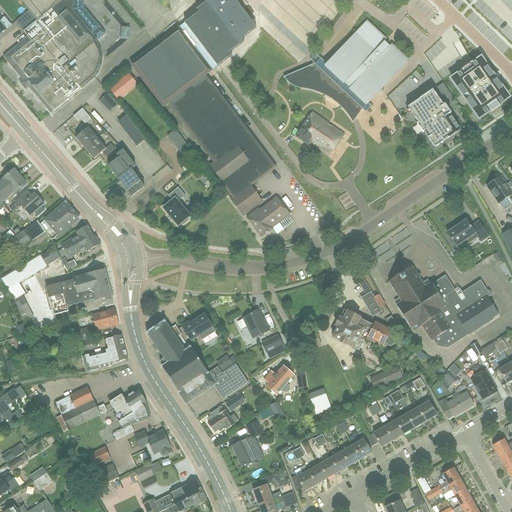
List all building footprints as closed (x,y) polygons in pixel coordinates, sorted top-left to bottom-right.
[(19,0),(29,10),(15,21),(28,37),(4,57),(51,113),(53,111),(54,111),(95,77),(96,75),(97,73),(98,72),(99,69),(100,68),(101,65),(101,63),(102,60),(102,58),(102,56),(101,53),(101,52),(100,49),(99,46),(98,45),(97,44),(96,41),(106,33),(83,6),(83,0),(19,0)] [(211,70),(208,66),(213,61),(215,63),(230,52),(227,50),(242,39),(240,36),(254,25),(235,0),(203,0),(195,6),(197,9),(183,20),(185,23),(179,28),(178,27),(130,64),(163,106),(169,101),(172,105),(193,133),(214,161),(212,162),(209,164),(221,180),(233,196),(232,197),(231,198),(237,206),(244,215),(253,208),(263,200),(256,192),(250,184),(274,166),(205,75),(211,70)] [(362,0),(359,5),(369,12),(371,10),(380,16),(391,0),(362,0)] [(0,16),(0,30),(2,32),(7,28),(11,24),(5,16),(2,19),(0,16)] [(343,48),(327,65),(320,59),(315,64),(314,63),(283,77),(283,78),(284,77),(284,78),(285,79),(286,81),(288,82),(289,83),(291,85),(293,86),(295,87),(297,88),(299,88),(300,89),(305,89),(308,90),(313,91),(317,92),(320,93),(324,95),(328,97),(331,99),(333,101),(337,103),(340,106),(343,109),(345,112),(347,114),(349,118),(352,122),(352,123),(355,120),(362,109),(365,112),(371,106),(367,103),(407,61),(391,45),(388,48),(382,43),(385,40),(367,22),(346,45),(343,48)] [(289,30),(280,40),(288,47),(297,38),(289,30)] [(460,49),(467,63),(478,58),(472,44),(460,49)] [(443,70),(450,66),(440,46),(432,50),(443,70)] [(461,71),(451,79),(464,96),(467,93),(470,98),(467,100),(479,118),(489,111),(490,113),(500,106),(499,103),(508,97),(496,79),(493,75),(481,58),(471,65),(472,67),(463,73),(461,71)] [(127,71),(107,88),(117,100),(129,90),(125,86),(133,79),(127,71)] [(439,85),(436,87),(440,93),(443,98),(446,96),(450,93),(446,88),(443,83),(439,85)] [(413,103),(407,107),(412,115),(418,123),(417,123),(416,123),(419,128),(422,132),(423,132),(424,131),(426,135),(428,138),(431,143),(434,148),(439,145),(444,141),(443,141),(446,139),(449,137),(450,138),(455,134),(460,130),(454,122),(449,114),(451,113),(448,109),(445,104),(443,105),(438,98),(433,90),(426,94),(419,99),(420,99),(413,103)] [(99,101),(109,112),(118,104),(108,94),(99,101)] [(85,124),(91,119),(82,109),(73,116),(78,122),(81,119),(85,124)] [(312,112),(296,137),(308,145),(309,144),(314,147),(328,157),(343,134),(312,112)] [(145,139),(127,115),(118,121),(136,145),(145,139)] [(84,147),(96,137),(88,127),(76,138),(84,147)] [(96,137),(84,147),(93,159),(102,152),(106,157),(115,149),(111,144),(106,148),(96,137)] [(173,144),(177,148),(184,141),(181,137),(173,144)] [(135,166),(123,150),(116,155),(119,158),(108,166),(118,179),(131,197),(144,187),(140,181),(131,169),(135,166)] [(157,182),(171,171),(168,167),(154,178),(157,182)] [(0,203),(14,192),(15,193),(26,183),(14,169),(3,179),(3,180),(0,182),(0,203)] [(500,177),(487,186),(503,210),(511,203),(511,185),(510,182),(505,185),(500,177)] [(172,201),(163,208),(178,226),(181,223),(182,225),(188,220),(187,218),(189,216),(178,202),(185,196),(178,187),(168,196),(172,201)] [(30,197),(26,192),(19,199),(15,202),(19,207),(21,205),(30,216),(43,204),(34,193),(30,197)] [(258,208),(246,217),(261,237),(272,228),(289,215),(276,197),(259,210),(258,208)] [(65,202),(44,220),(59,237),(80,219),(65,202)] [(466,246),(478,237),(481,241),(488,236),(478,221),(470,227),(466,220),(447,233),(456,246),(463,242),(466,246)] [(15,236),(8,241),(16,252),(45,232),(37,221),(15,236)] [(61,257),(68,254),(70,258),(85,249),(87,251),(100,244),(96,237),(94,238),(87,226),(76,232),(77,235),(63,244),(65,247),(58,251),(61,257)] [(10,230),(2,237),(5,241),(6,242),(8,241),(15,236),(10,230)] [(511,235),(509,230),(501,234),(509,250),(511,248),(511,235)] [(25,293),(19,283),(60,258),(55,247),(2,279),(29,333),(35,330),(29,319),(34,317),(23,295),(25,293)] [(502,258),(498,251),(492,254),(497,262),(502,258)] [(67,271),(76,266),(73,260),(64,265),(67,271)] [(432,340),(436,346),(446,349),(467,335),(472,332),(492,319),(492,318),(497,314),(487,297),(489,296),(479,280),(479,281),(461,293),(458,289),(459,290),(455,293),(453,289),(453,290),(444,277),(445,277),(444,276),(430,285),(427,281),(426,281),(420,284),(410,268),(414,266),(414,265),(384,284),(385,285),(392,280),(395,284),(392,286),(400,298),(394,302),(393,303),(412,332),(419,327),(422,325),(432,340)] [(67,311),(66,308),(93,300),(110,296),(103,271),(73,279),(60,283),(46,287),(54,315),(67,311)] [(365,281),(360,284),(366,294),(361,297),(372,317),(382,311),(380,308),(386,305),(379,294),(374,297),(371,292),(365,281)] [(92,315),(97,331),(118,325),(114,309),(92,315)] [(364,332),(369,323),(359,318),(360,318),(343,309),(335,325),(337,326),(332,337),(339,341),(339,342),(345,344),(353,348),(353,347),(358,349),(363,341),(361,340),(365,332),(364,332)] [(242,319),(236,322),(240,329),(245,327),(251,339),(263,333),(269,330),(265,322),(264,323),(258,310),(241,318),(242,319)] [(189,322),(181,326),(191,341),(199,336),(201,340),(215,331),(213,327),(205,314),(189,323),(189,322)] [(399,328),(391,316),(385,319),(393,332),(399,328)] [(218,367),(208,373),(190,347),(187,342),(185,343),(180,336),(182,335),(175,325),(170,329),(164,320),(146,332),(164,358),(159,361),(163,365),(161,367),(179,394),(180,393),(182,397),(182,398),(186,403),(196,396),(198,396),(204,392),(205,390),(213,384),(223,399),(248,383),(236,364),(222,373),(218,367)] [(373,325),(369,323),(364,332),(365,332),(368,334),(366,339),(374,343),(376,340),(383,344),(384,343),(390,346),(393,345),(396,340),(395,337),(389,334),(390,331),(374,322),(373,325)] [(73,324),(58,328),(59,332),(74,328),(73,324)] [(17,329),(20,336),(27,332),(24,326),(17,329)] [(93,339),(91,327),(77,330),(80,342),(93,339)] [(299,338),(306,352),(322,345),(314,330),(299,338)] [(278,334),(261,343),(266,353),(267,353),(269,357),(284,350),(282,346),(283,345),(278,334)] [(109,353),(125,349),(121,335),(110,338),(105,339),(109,352),(109,353)] [(501,337),(496,340),(503,352),(507,349),(510,353),(511,352),(511,347),(511,346),(508,348),(501,337)] [(80,342),(82,352),(98,348),(96,339),(80,342)] [(499,354),(503,352),(496,340),(493,342),(495,346),(499,354)] [(482,351),(481,349),(477,342),(470,346),(475,355),(482,351)] [(109,353),(109,352),(89,357),(89,354),(82,356),(84,364),(88,363),(90,371),(112,365),(112,364),(118,362),(128,359),(125,349),(109,353)] [(226,355),(216,362),(223,372),(233,365),(226,355)] [(511,367),(509,363),(500,369),(498,370),(506,384),(511,380),(511,367)] [(397,365),(369,378),(375,390),(403,377),(397,365)] [(259,376),(267,372),(265,367),(256,372),(259,376)] [(267,376),(263,380),(268,384),(265,386),(271,391),(276,396),(279,393),(281,390),(283,391),(284,392),(285,392),(286,392),(287,392),(288,392),(288,391),(289,391),(289,390),(289,389),(290,388),(289,388),(289,387),(289,386),(288,386),(286,384),(290,380),(293,376),(288,371),(282,367),(275,375),(271,371),(267,376)] [(458,379),(449,370),(442,378),(445,381),(447,378),(453,384),(458,379)] [(485,370),(471,379),(483,399),(497,391),(485,370)] [(305,375),(296,376),(298,388),(307,387),(305,375)] [(412,382),(417,391),(425,386),(420,378),(412,382)] [(26,395),(24,391),(21,387),(15,391),(15,389),(0,399),(0,431),(22,416),(18,411),(12,415),(6,406),(19,397),(21,399),(26,395)] [(63,432),(68,429),(69,430),(100,415),(100,414),(97,407),(87,387),(69,396),(55,403),(61,415),(63,420),(58,422),(63,432)] [(121,394),(109,402),(116,413),(114,415),(118,422),(123,429),(128,426),(150,418),(147,407),(145,405),(146,403),(138,389),(124,398),(121,394)] [(46,393),(47,398),(58,396),(57,390),(46,393)] [(393,393),(398,401),(403,399),(398,390),(393,393)] [(466,392),(448,403),(445,398),(437,402),(444,412),(449,409),(454,417),(473,405),(466,392)] [(398,401),(393,393),(390,395),(395,404),(398,401)] [(233,399),(225,404),(230,411),(238,406),(233,399)] [(417,408),(425,422),(436,415),(428,401),(417,408)] [(26,407),(30,412),(35,408),(32,403),(26,407)] [(371,406),(376,414),(381,412),(376,403),(371,406)] [(104,404),(97,407),(100,414),(107,411),(104,404)] [(60,432),(44,406),(37,410),(53,436),(60,432)] [(376,414),(371,406),(368,408),(373,416),(376,414)] [(210,422),(208,423),(214,433),(225,425),(227,428),(235,424),(234,423),(238,420),(234,414),(230,417),(225,410),(224,411),(221,407),(210,414),(212,417),(208,419),(210,422)] [(262,420),(267,418),(272,415),(269,408),(258,414),(262,420)] [(417,408),(406,414),(414,428),(425,422),(417,408)] [(281,409),(273,413),(277,420),(284,416),(281,409)] [(403,435),(395,421),(391,423),(385,411),(378,415),(384,427),(392,441),(403,435)] [(406,414),(395,421),(403,435),(414,428),(406,414)] [(245,426),(252,440),(264,433),(257,420),(245,426)] [(340,424),(345,432),(349,430),(344,422),(340,424)] [(345,432),(340,424),(336,427),(340,435),(345,432)] [(392,441),(384,427),(373,434),(378,443),(381,448),(392,441)] [(125,436),(121,430),(113,435),(116,441),(125,436)] [(324,433),(328,440),(334,437),(329,430),(324,433)] [(162,431),(147,438),(149,443),(145,445),(152,461),(163,456),(170,453),(168,449),(170,448),(162,431)] [(149,443),(147,438),(144,432),(135,436),(140,447),(145,445),(149,443)] [(318,437),(323,445),(327,443),(322,434),(318,437)] [(378,443),(373,434),(363,439),(368,449),(378,443)] [(323,445),(318,437),(313,439),(318,448),(323,445)] [(244,467),(257,461),(246,439),(232,446),(236,455),(238,454),(244,467)] [(368,449),(363,439),(352,446),(360,460),(371,453),(368,449)] [(511,441),(506,445),(504,440),(492,446),(498,457),(510,451),(511,449),(511,441)] [(21,443),(1,456),(5,462),(14,456),(15,457),(25,450),(21,443)] [(360,460),(352,446),(341,452),(349,466),(360,460)] [(89,455),(94,466),(110,459),(105,447),(89,455)] [(300,447),(296,450),(301,458),(305,456),(300,447)] [(301,458),(296,450),(292,452),(297,461),(301,458)] [(511,454),(510,451),(498,457),(504,467),(511,463),(511,454)] [(349,466),(341,452),(330,459),(338,473),(349,466)] [(27,460),(24,455),(7,465),(11,471),(25,462),(25,461),(27,460)] [(330,459),(319,465),(327,479),(338,473),(330,459)] [(150,466),(153,472),(161,469),(158,462),(150,466)] [(119,477),(113,464),(91,474),(97,487),(119,477)] [(135,470),(140,481),(153,475),(148,464),(135,470)] [(297,477),(296,475),(291,478),(296,492),(302,488),(304,492),(316,485),(308,471),(304,465),(300,467),(304,474),(297,477)] [(319,465),(308,471),(316,485),(327,479),(319,465)] [(438,485),(431,489),(435,497),(442,493),(440,490),(459,479),(453,468),(442,475),(445,481),(438,485)] [(285,470),(274,475),(277,483),(288,479),(285,470)] [(14,478),(12,480),(8,473),(0,477),(0,495),(9,489),(11,493),(20,487),(14,478)] [(47,473),(34,482),(40,491),(49,485),(49,484),(52,481),(47,473)] [(465,490),(459,479),(440,490),(442,493),(443,495),(451,491),(454,496),(465,490)] [(201,490),(196,480),(171,493),(171,494),(155,501),(154,499),(150,501),(150,500),(143,503),(147,511),(159,511),(167,508),(175,504),(201,490)] [(287,489),(270,496),(266,485),(252,491),(258,506),(272,500),(289,494),(287,489)] [(421,508),(425,506),(418,489),(410,492),(414,502),(413,503),(415,508),(420,506),(421,508)] [(435,497),(431,489),(424,494),(429,501),(435,497)] [(206,500),(201,490),(175,504),(167,508),(159,511),(178,511),(195,504),(196,506),(206,500)] [(471,500),(465,490),(454,496),(459,506),(460,507),(471,500)] [(276,511),(274,504),(289,499),(292,505),(298,503),(294,492),(289,494),(272,500),(258,506),(260,511),(258,511),(257,511),(276,511)] [(105,511),(96,498),(89,503),(92,508),(94,507),(98,511),(105,511)] [(6,506),(1,510),(2,511),(55,511),(51,506),(47,499),(37,506),(27,511),(25,509),(23,505),(20,508),(16,510),(14,506),(11,503),(6,506)] [(459,506),(453,510),(452,511),(461,511),(462,511),(475,511),(477,511),(471,500),(460,507),(459,506)] [(404,511),(399,501),(385,508),(386,511),(404,511)]
